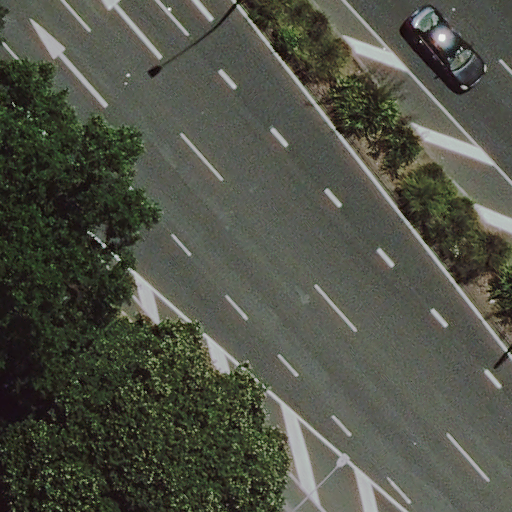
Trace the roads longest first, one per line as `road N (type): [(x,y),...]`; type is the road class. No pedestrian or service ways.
road 1 (secondary): [(466,452),(304,366),(172,270),(0,87)]
road 2 (secondary): [(466,452),(76,0)]
